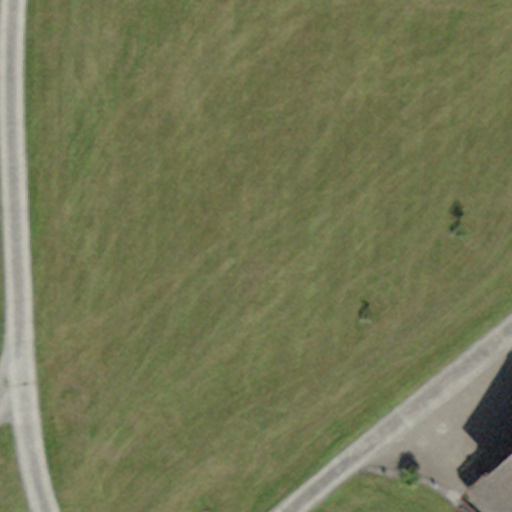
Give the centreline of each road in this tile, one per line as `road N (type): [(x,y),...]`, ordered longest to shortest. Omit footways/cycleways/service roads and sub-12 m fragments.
road 1 (track): [(22,374),(11,92),(16,0)]
road 2 (track): [(511,330),(293,511)]
road 3 (track): [(47,511),(30,471),(22,374)]
